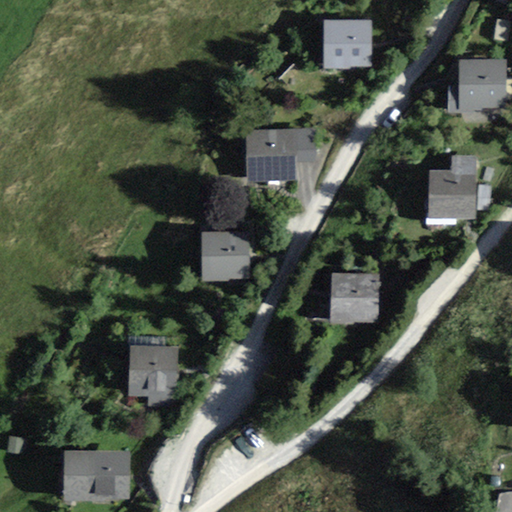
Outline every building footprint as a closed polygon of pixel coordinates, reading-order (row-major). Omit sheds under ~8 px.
[(368,19),(323,18),(323,44),(322,71),(367,71),(368,44),(368,19)] [(504,61),(460,60),(459,86),(458,112),(503,113),(504,86),(504,61)] [(293,127),(248,127),(248,154),(248,180),(293,179),(293,152),(293,127)] [(476,155),(451,154),(451,169),(430,169),(429,191),(429,214),(474,215),(475,191),(476,155)] [(480,181),(479,206),(492,206),(493,182),(480,181)] [(246,228),(202,227),(201,253),(200,280),(245,281),(246,254),(246,228)] [(377,272),(333,270),(331,296),(330,322),(375,325),(376,298),(377,272)] [(147,405),(172,406),(174,369),(175,346),(131,343),(130,368),(128,394),(148,395),(147,405)] [(255,387),(273,398),(295,360),(277,349),(255,387)] [(129,449),(66,448),(65,499),(129,500),(129,449)] [(511,511),(511,489),(501,488),(498,511),(511,511)]
